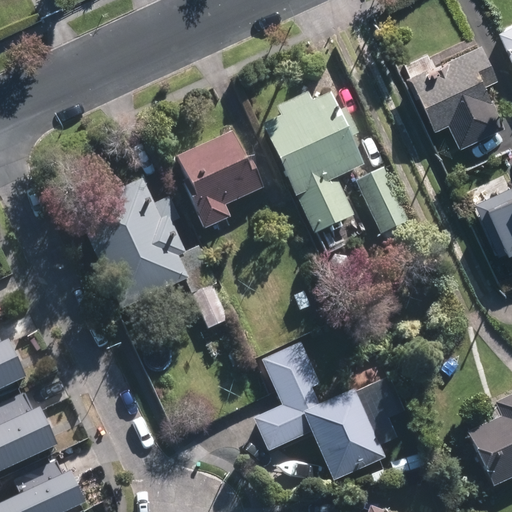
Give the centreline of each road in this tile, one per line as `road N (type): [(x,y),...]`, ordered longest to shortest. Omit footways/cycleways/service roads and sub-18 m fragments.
road 1 (residential): [(0,151),(139,451),(178,511)]
road 2 (residential): [(0,120),(254,0)]
